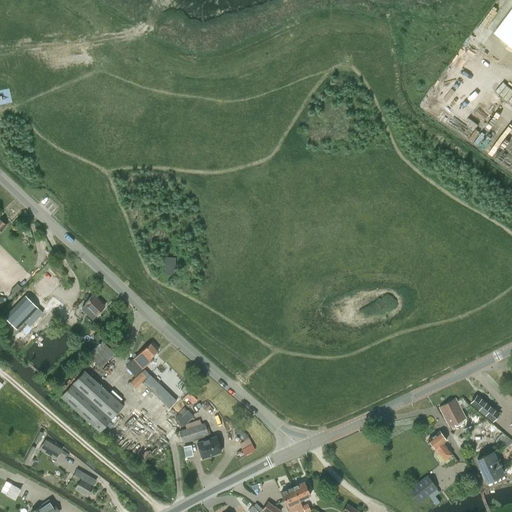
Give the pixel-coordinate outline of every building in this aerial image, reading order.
[(165,257),(165,273),(175,273),(175,257),(165,257)] [(86,303),(81,308),(88,314),(93,318),(97,314),(105,306),(93,295),(85,303),(86,303)] [(15,348),(28,335),(32,338),(37,332),(34,329),(53,309),(59,315),(56,318),(61,323),(71,312),(53,296),(8,342),(15,348)] [(89,353),(101,366),(115,353),(111,348),(115,345),(107,336),(89,353)] [(135,375),(153,359),(151,357),(158,351),(150,343),(125,365),(135,375)] [(61,397),(99,431),(122,405),(117,400),(120,397),(113,391),(110,394),(84,371),(61,397)] [(145,379),(146,377),(141,371),(127,384),(133,390),(145,379)] [(477,395),(470,403),(492,421),(498,413),(477,395)] [(454,398),(439,407),(449,426),(454,423),(455,424),(457,425),(462,422),(462,421),(461,419),(465,417),(456,400),(455,398),(454,398)] [(179,413),(175,417),(184,426),(194,416),(188,410),(187,410),(184,407),(178,413),(179,413)] [(204,422),(179,431),(183,443),(208,434),(204,422)] [(39,431),(33,442),(37,444),(41,437),(43,438),(45,434),(39,431)] [(439,431),(428,440),(444,461),(452,454),(443,443),(446,440),(439,431)] [(216,436),(197,443),(202,458),(221,452),(216,436)] [(56,459),(61,449),(45,440),(40,449),(56,459)] [(31,446),(23,463),(27,465),(30,459),(32,460),(35,455),(32,454),(36,448),(31,446)] [(487,454),(477,459),(486,480),(502,472),(494,454),(488,457),(487,454)] [(96,480),(77,469),(74,475),(80,479),(75,488),(87,495),(96,480)] [(408,491),(418,503),(437,489),(427,476),(408,491)] [(293,486),(299,500),(310,495),(307,488),(309,487),(307,482),(304,483),(304,481),(293,486)] [(11,484),(5,495),(15,500),(20,489),(11,484)] [(293,486),(281,492),(287,506),(285,507),(288,511),(289,511),(296,509),(297,508),(302,506),(299,500),(293,486)] [(46,502),(30,511),(58,511),(59,511),(54,504),(52,505),(49,500),(46,502)] [(262,510),(260,511),(280,511),(281,510),(268,501),(262,510)] [(307,503),(302,506),(304,511),(306,511),(311,510),(307,503)]
